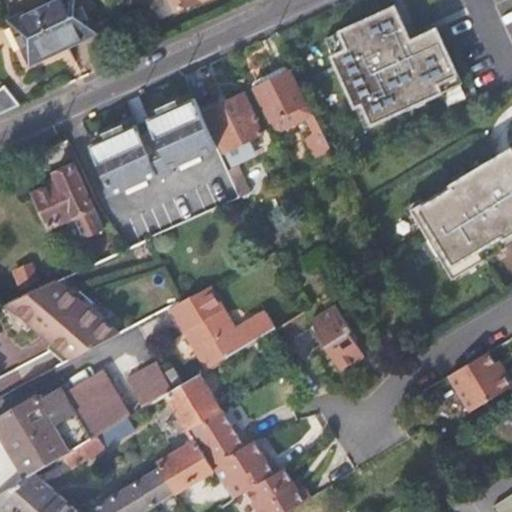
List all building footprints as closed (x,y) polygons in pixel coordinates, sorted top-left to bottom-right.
[(88,28),(75,0),(54,0),(6,22),(24,63),(53,50),(51,44),(88,28)] [(171,0),(178,14),(207,0),(171,0)] [(327,39),(367,127),(464,83),(439,28),(413,40),(397,6),(327,39)] [(317,134),(325,130),(311,103),(308,104),(290,70),(286,67),(258,81),(256,86),(274,122),(295,111),(300,122),(309,119),(317,134)] [(208,113),(234,166),(253,157),(246,143),(266,133),(246,94),(208,113)] [(176,169),(219,147),(197,98),(95,145),(117,196),(161,175),(164,180),(177,174),(176,169)] [(511,147),(415,206),(457,275),(503,247),(500,240),(511,232),(511,147)] [(35,194),(51,229),(94,209),(74,164),(55,173),(58,183),(35,194)] [(24,280),(28,289),(42,283),(38,274),(24,280)] [(121,335),(72,292),(67,294),(61,282),(11,305),(66,354),(69,353),(73,360),(121,335)] [(239,329),(212,286),(173,307),(183,324),(189,321),(193,328),(188,331),(210,368),(273,330),(277,327),(269,312),(239,329)] [(338,304),(312,320),(343,369),(366,354),(352,331),(354,329),(338,304)] [(503,372),(490,350),(450,374),(472,410),(511,385),(511,377),(507,369),(503,372)] [(178,386),(161,358),(132,376),(149,404),(178,386)] [(0,496),(37,474),(84,445),(100,435),(130,417),(135,413),(110,370),(70,393),(66,385),(61,386),(42,399),(38,394),(0,417),(0,496)] [(168,394),(190,430),(191,429),(202,423),(225,409),(202,373),(178,387),(168,394)] [(240,433),(225,409),(202,423),(191,429),(192,430),(197,440),(216,469),(234,499),(244,493),(225,463),(258,442),(256,440),(253,442),(245,429),(240,433)] [(137,429),(130,417),(100,435),(107,447),(137,429)] [(91,457),(107,447),(100,435),(84,445),(91,457)] [(83,511),(79,511),(37,474),(0,496),(0,502),(10,511),(143,511),(216,469),(197,440),(196,440),(158,463),(160,466),(83,511)] [(269,460),(258,442),(225,463),(244,493),(249,490),(250,492),(288,470),(287,467),(282,470),(274,457),(269,460)] [(263,511),(292,511),(314,498),(306,484),(300,488),(288,470),(250,492),(263,511)] [(511,511),(511,495),(495,505),(499,511),(511,511)]
